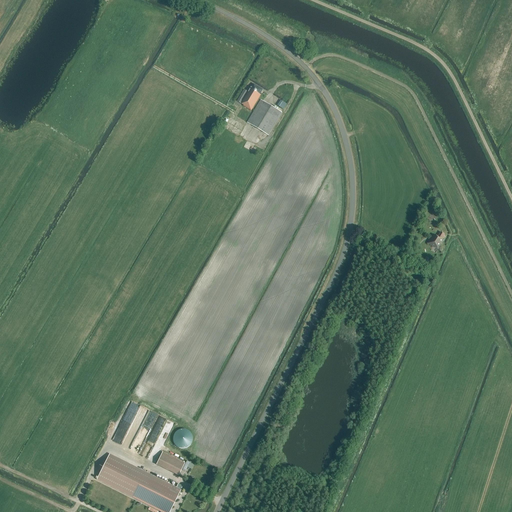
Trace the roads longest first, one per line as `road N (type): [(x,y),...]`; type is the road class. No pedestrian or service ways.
road 1 (unclassified): [(216,511),(336,270),(353,189),(338,118),(311,73),(259,32),(198,0)]
road 2 (track): [(313,0),(444,63),(511,197)]
